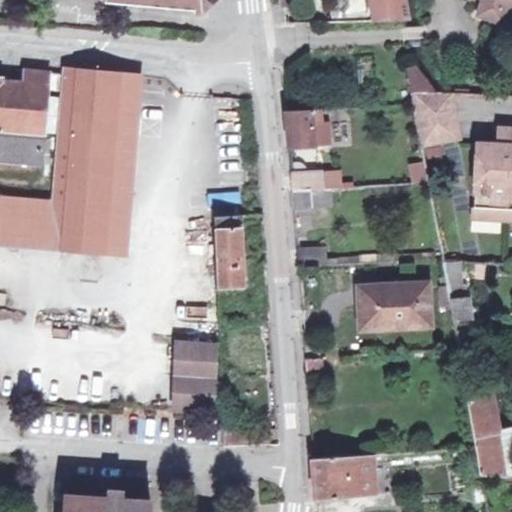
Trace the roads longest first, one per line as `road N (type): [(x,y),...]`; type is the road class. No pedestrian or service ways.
road 1 (unclassified): [(262,67),(297,511)]
road 2 (unclassified): [(262,67),(0,47)]
